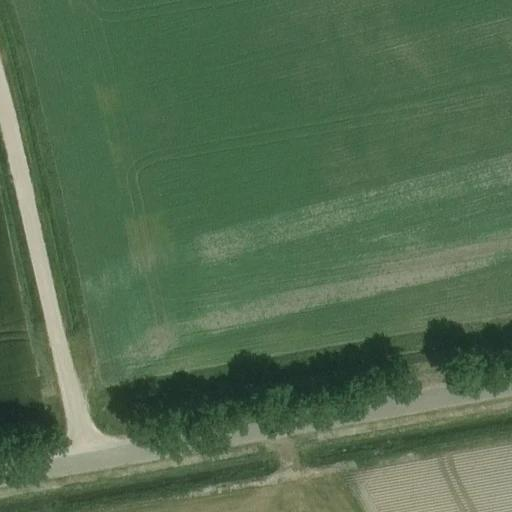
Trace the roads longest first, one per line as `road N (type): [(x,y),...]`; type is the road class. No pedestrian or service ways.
road 1 (unclassified): [(0,504),(511,399)]
road 2 (unknown): [(98,485),(0,91)]
